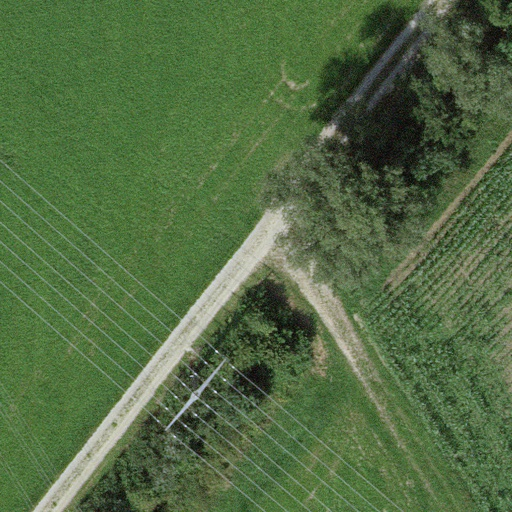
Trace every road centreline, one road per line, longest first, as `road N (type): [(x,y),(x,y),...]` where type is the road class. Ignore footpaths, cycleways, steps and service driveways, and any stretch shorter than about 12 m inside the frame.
road 1 (track): [(40,511),(434,0)]
road 2 (track): [(271,212),(463,511)]
